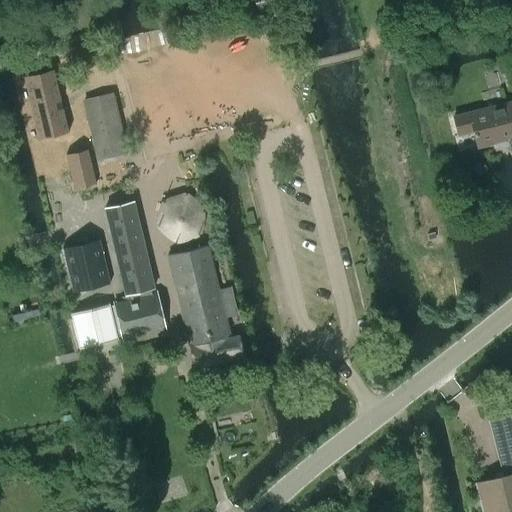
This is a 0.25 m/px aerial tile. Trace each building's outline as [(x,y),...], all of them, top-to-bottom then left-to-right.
[(41,9),(38,0),(8,0),(12,16),(41,9)] [(47,36),(42,17),(23,21),(28,40),(47,36)] [(55,71),(25,78),(39,136),(69,128),(55,71)] [(127,151),(113,94),(84,101),(98,158),(127,151)] [(473,129),(478,147),(509,139),(511,152),(511,101),(453,116),(458,133),(473,129)] [(89,151),(67,156),(74,186),(96,181),(95,178),(94,178),(92,168),(93,167),(91,159),(90,159),(89,155),(90,155),(89,151)] [(160,235),(197,235),(197,193),(160,193),(160,235)] [(133,201),(105,208),(125,294),(127,294),(128,299),(115,302),(116,305),(123,334),(123,337),(164,327),(155,293),(152,293),(151,288),(154,287),(133,201)] [(62,247),(73,292),(110,283),(99,238),(62,247)] [(168,255),(195,366),(243,354),(238,334),(229,337),(225,317),(236,314),(230,286),(218,289),(208,244),(168,254),(168,255)] [(109,304),(70,313),(79,348),(118,338),(117,336),(123,334),(116,305),(110,306),(109,304)] [(511,511),(511,413),(489,419),(503,476),(469,485),(469,486),(477,484),(484,511),(511,511)]
